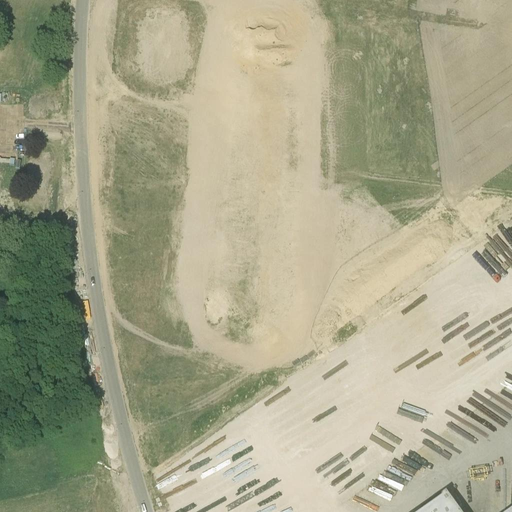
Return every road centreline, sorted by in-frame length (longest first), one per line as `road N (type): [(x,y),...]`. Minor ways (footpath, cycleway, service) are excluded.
road 1 (unclassified): [(145,511),(91,269),(80,159),(82,0)]
road 2 (unknown): [(384,511),(511,461)]
